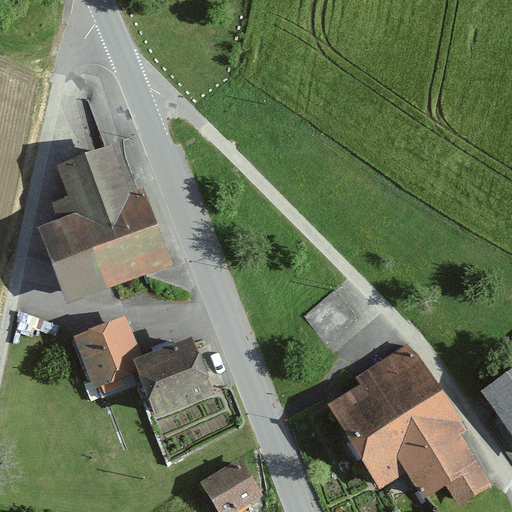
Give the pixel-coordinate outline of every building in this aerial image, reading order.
[(124,197),(106,145),(49,165),(61,199),(46,206),(54,223),(30,232),(58,307),(167,266),(139,191),(124,197)] [(87,391),(126,378),(144,421),(209,394),(184,336),(136,356),(124,318),(69,336),(87,391)] [(465,429),(409,345),(359,376),(369,393),(334,436),(376,490),(401,474),(418,498),(440,483),(452,506),(476,494),(483,476),(456,434),(465,429)] [(511,368),(476,395),(511,443),(511,368)] [(214,511),(239,511),(263,495),(236,457),(196,486),(214,511)] [(429,511),(446,511),(436,503),(429,511)]
